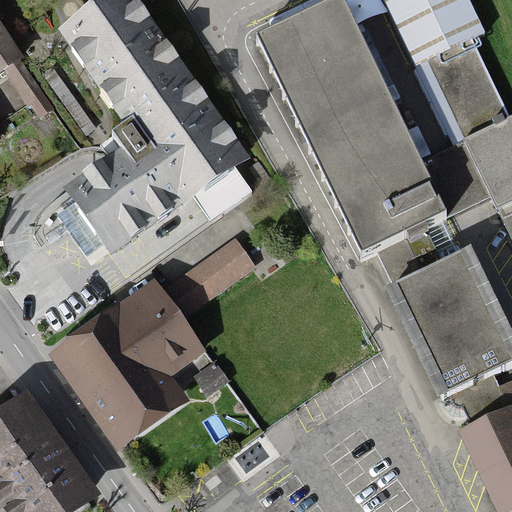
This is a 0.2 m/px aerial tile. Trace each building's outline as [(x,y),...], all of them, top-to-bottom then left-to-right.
[(492,199),(511,239),(511,122),(510,123),(471,44),(485,37),(466,0),(383,0),(418,70),(429,64),(468,144),(466,145),(467,146),(422,168),(421,166),(418,168),(340,6),(261,44),(366,261),(379,255),(424,233),(448,222),(447,220),(492,199)] [(113,251),(185,200),(187,203),(240,165),(124,2),(71,39),(132,126),(113,140),(127,160),(76,197),(113,251)] [(8,70),(31,104),(43,96),(20,62),(0,33),(0,75),(8,70)] [(462,410),(464,409),(476,430),(475,430),(465,435),(502,511),(511,511),(511,380),(499,387),(494,378),(511,369),(511,350),(467,257),(441,269),(424,233),(379,255),(396,291),(395,291),(443,389),(448,400),(454,397),(455,399),(453,401),(453,404),(454,407),(456,410),(459,410),(462,410)] [(236,245),(164,296),(181,321),(254,269),(236,245)] [(130,317),(67,361),(123,440),(174,404),(156,378),(193,351),(156,298),(155,299),(150,292),(125,310),(130,317)] [(216,366),(198,379),(208,397),(227,383),(228,382),(216,366)] [(0,505),(4,511),(69,511),(86,500),(88,499),(26,410),(0,428),(0,505)]
